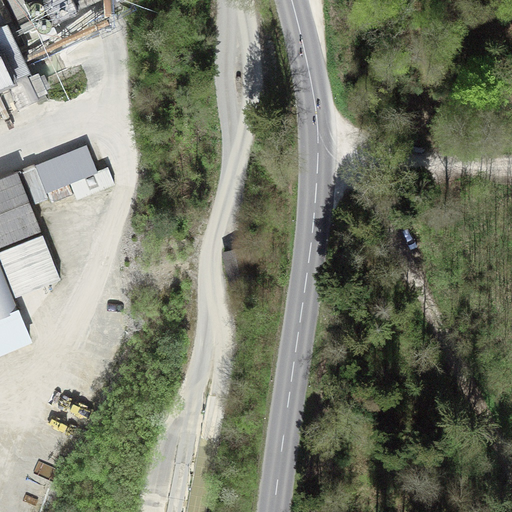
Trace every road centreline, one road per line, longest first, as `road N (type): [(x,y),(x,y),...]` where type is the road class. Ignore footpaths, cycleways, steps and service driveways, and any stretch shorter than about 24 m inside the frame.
road 1 (track): [(511,473),(377,219),(324,146),(511,163)]
road 2 (tertiary): [(287,0),(324,146),(275,511)]
